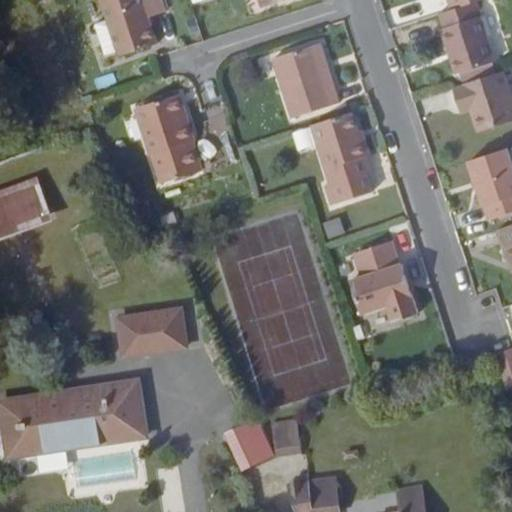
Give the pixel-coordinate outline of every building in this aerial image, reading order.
[(120,0),(136,49),(174,36),(164,11),(184,5),(181,0),(120,0)] [(479,0),(467,4),(472,19),(470,19),(485,64),(489,63),(511,54),(511,20),(505,0),(479,0)] [(134,45),(124,13),(111,17),(121,48),(134,45)] [(339,57),(333,40),(292,52),(313,116),(360,100),(345,55),(339,57)] [(511,54),(489,63),(493,74),(511,68),(511,54)] [(511,68),(493,74),(480,79),(485,98),(495,94),(497,101),(505,124),(511,121),(511,68)] [(199,109),(194,93),(153,106),(166,151),(170,150),(178,180),(216,168),(208,139),(213,138),(204,108),(199,109)] [(497,101),(495,94),(485,98),(488,104),(497,101)] [(386,136),(380,138),(371,111),(333,124),(352,183),(347,185),(354,205),(393,192),(387,172),(391,171),(386,155),(392,154),(386,136)] [(511,141),(497,147),(511,192),(511,141)] [(0,241),(57,220),(42,180),(0,195),(0,241)] [(328,238),(344,234),(340,218),(323,222),(328,238)] [(417,261),(410,239),(374,250),(380,271),(370,275),(384,312),(409,304),(413,319),(438,309),(421,259),(417,261)] [(182,304),(121,312),(126,349),(188,341),(182,304)] [(506,391),(511,388),(511,347),(493,355),(506,391)] [(0,414),(6,456),(146,435),(138,376),(0,395),(0,414)] [(271,423),(275,456),(301,453),(297,419),(271,423)] [(259,420),(224,434),(239,472),(274,458),(259,420)] [(333,455),(329,436),(307,442),(311,459),(333,455)] [(371,511),(363,475),(317,485),(327,511),(371,511)] [(454,511),(446,484),(419,493),(423,511),(454,511)]
